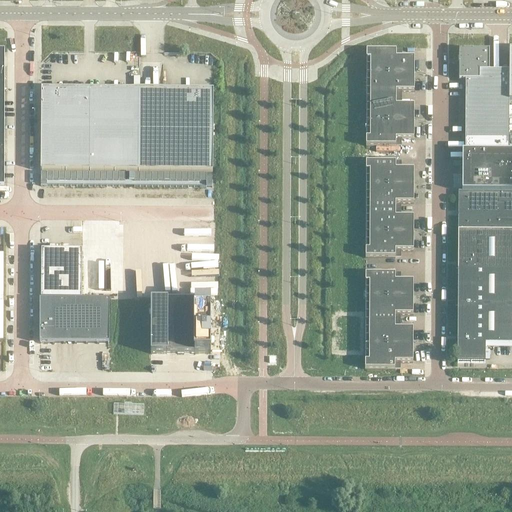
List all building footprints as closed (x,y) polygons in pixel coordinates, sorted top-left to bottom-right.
[(414,76),(414,59),(402,59),(402,51),(394,51),(394,52),(366,52),(366,76),(414,76)] [(508,153),(508,102),(509,71),(489,71),(489,51),(459,51),(459,81),(465,81),(465,152),(465,153),(508,153)] [(414,93),(414,80),(414,76),(366,76),(366,99),(395,99),(395,93),(414,93)] [(90,173),(91,91),(82,91),(82,92),(74,92),(74,91),(58,91),(58,94),(52,93),(52,91),(41,90),(40,172),(90,173)] [(139,173),(139,91),(126,91),(126,94),(120,94),(120,91),(107,91),(107,92),(99,92),(99,91),(91,91),(90,173),(139,173)] [(172,92),(163,91),(139,91),(139,173),(213,174),(213,92),(202,92),(202,95),(196,95),(196,92),(180,92),(172,92)] [(414,123),(414,106),(395,106),(395,99),(366,99),(366,123),(414,123)] [(414,140),(414,127),(414,123),(366,123),(366,147),(394,147),(394,148),(401,148),(401,140),(414,140)] [(511,192),(511,152),(508,153),(465,153),(465,152),(462,152),(462,192),(511,192)] [(414,187),(414,170),(401,170),(401,163),(394,163),(366,163),(366,187),(414,187)] [(125,187),(125,175),(119,175),(113,175),(107,175),(101,175),(95,175),(89,175),(83,175),(77,175),(71,175),(65,175),(59,175),(53,175),(47,175),(41,175),(41,187),(47,187),(53,187),(59,187),(65,187),(71,187),(77,187),(83,187),(89,187),(95,187),(101,187),(107,187),(113,187),(119,187),(125,187)] [(212,188),(212,176),(206,176),(200,176),(194,176),(188,176),(182,176),(176,176),(170,176),(164,176),(158,176),(152,176),(146,176),(140,176),(134,176),(129,175),(129,182),(134,182),(134,188),(140,188),(146,188),(152,188),(158,188),(164,188),(170,188),(176,188),(182,188),(188,188),(194,188),(200,188),(206,188),(212,188)] [(413,204),(414,191),(414,187),(366,187),(365,211),(394,211),(394,204),(413,204)] [(511,192),(462,192),(458,192),(458,233),(511,232),(511,192)] [(413,235),(413,218),(394,218),(394,211),(365,211),(365,235),(413,235)] [(511,270),(511,232),(458,233),(458,270),(511,270)] [(413,252),(413,235),(365,235),(365,259),(394,259),(401,259),(401,252),(413,252)] [(81,301),(82,252),(69,252),(61,252),(59,252),(51,252),(41,251),(41,300),(81,301)] [(511,307),(511,270),(458,270),(457,308),(511,307)] [(413,299),(413,282),(401,282),(401,274),(393,274),(393,275),(365,275),(365,299),(413,299)] [(413,316),(413,303),(413,299),(365,299),(365,323),(394,323),(394,316),(413,316)] [(81,301),(41,300),(40,344),(110,344),(110,301),(81,301)] [(211,301),(151,301),(151,355),(211,355),(211,301)] [(511,345),(511,307),(457,308),(457,363),(485,364),(485,346),(511,345)] [(413,346),(413,330),(394,330),(394,323),(365,323),(365,346),(413,346)] [(413,363),(413,351),(413,346),(365,346),(365,370),(393,370),(393,371),(400,371),(400,363),(413,363)]
